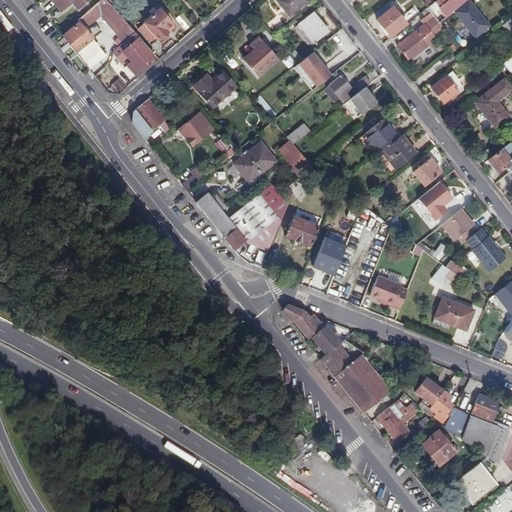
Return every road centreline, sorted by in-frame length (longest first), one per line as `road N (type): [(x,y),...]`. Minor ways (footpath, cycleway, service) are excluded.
road 1 (primary): [(297,511),(0,330)]
road 2 (primary): [(0,356),(263,511)]
road 3 (residential): [(511,224),(333,0)]
road 4 (secondary): [(413,511),(250,307)]
road 5 (residential): [(511,380),(274,290)]
road 6 (residential): [(98,124),(245,0)]
road 7 (secondary): [(2,0),(98,124)]
road 8 (secondary): [(98,124),(178,233)]
